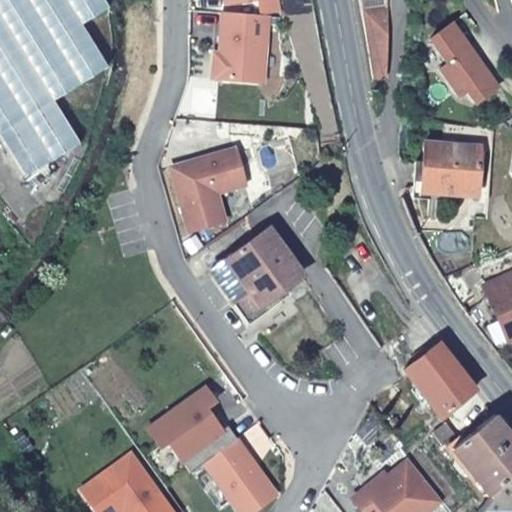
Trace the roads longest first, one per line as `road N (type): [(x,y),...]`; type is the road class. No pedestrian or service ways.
road 1 (residential): [(170,0),(170,77),(143,151),(143,182),(175,288),(295,449),(304,474),(288,511)]
road 2 (secondary): [(363,147),(385,217),(416,277),(511,404)]
road 3 (residential): [(395,0),(385,126),(363,147)]
road 4 (secondary): [(335,0),(363,147)]
